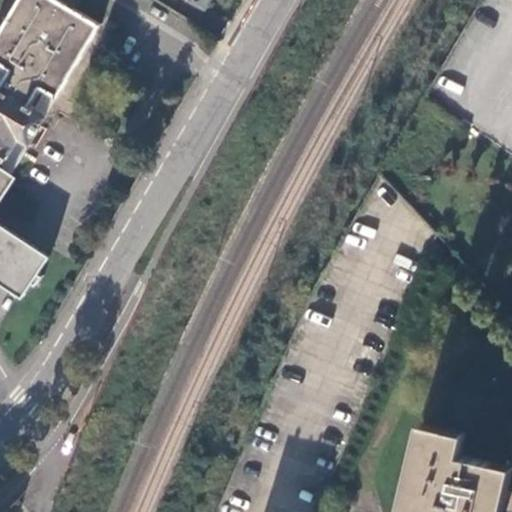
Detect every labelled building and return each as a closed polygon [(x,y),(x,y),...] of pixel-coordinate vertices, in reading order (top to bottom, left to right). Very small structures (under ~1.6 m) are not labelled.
[(60,97),(61,95),(103,27),(57,0),(22,0),(0,37),(0,85),(32,106),(43,87),(60,97)] [(31,143),(48,116),(32,106),(0,85),(0,283),(2,285),(23,298),(34,282),(35,285),(43,275),(40,272),(51,256),(26,240),(0,223),(0,196),(13,176),(2,169),(20,137),(31,143)] [(32,106),(48,116),(54,106),(60,97),(43,87),(32,106)] [(13,176),(31,143),(20,137),(2,169),(13,176)] [(317,511),(439,233),(381,171),(312,292),(255,423),(217,511),(317,511)] [(467,432),(422,421),(401,511),(403,511),(501,511),(511,471),(511,465),(462,454),(467,432)]
